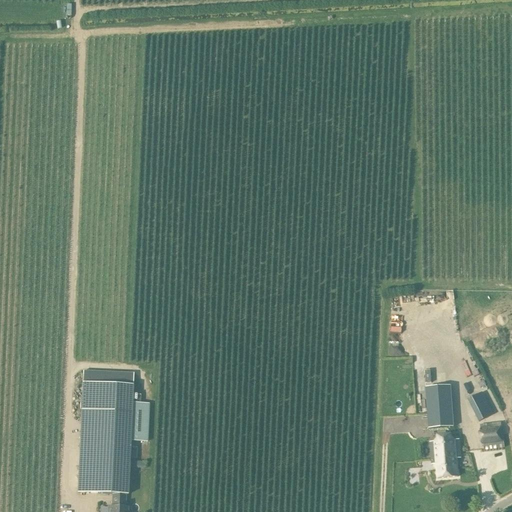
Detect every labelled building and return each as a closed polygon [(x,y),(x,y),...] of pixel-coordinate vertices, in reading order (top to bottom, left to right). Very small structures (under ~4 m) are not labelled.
[(82,384),(77,494),(112,495),(112,508),(108,508),(108,511),(126,511),(127,509),(125,509),(125,496),(127,496),(129,460),(131,414),(131,413),(131,405),(140,405),(140,396),(132,395),(133,386),(82,384)] [(450,387),(425,389),(429,428),(453,427),(450,387)] [(473,397),(467,400),(479,423),(494,415),(482,393),(479,394),(473,397)] [(131,414),(129,460),(135,460),(136,441),(147,442),(148,414),(131,413),(131,414)] [(501,423),(480,425),(484,450),(505,448),(501,423)] [(457,459),(460,458),(459,440),(430,442),(431,465),(436,464),(437,478),(458,477),(457,459)]
